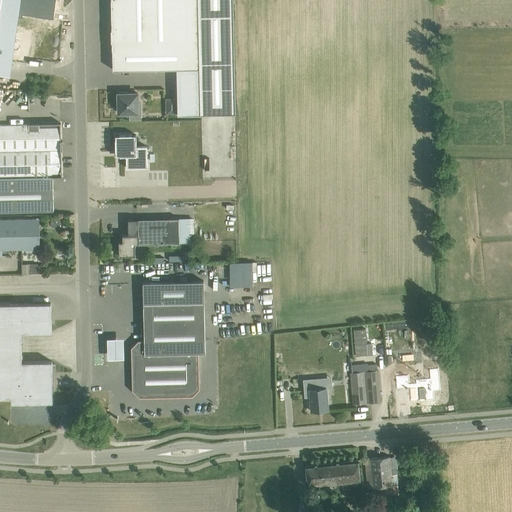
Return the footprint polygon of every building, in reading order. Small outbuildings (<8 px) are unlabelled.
[(0,0),(0,74),(11,76),(20,0),(0,0)] [(111,0),(113,64),(113,70),(176,69),(177,69),(178,114),(201,114),(235,113),(233,0),(111,0)] [(117,96),(117,103),(119,103),(119,113),(130,113),(130,119),(141,119),(141,103),(138,103),(138,93),(128,93),(128,92),(120,92),(121,93),(119,93),(119,96),(117,96)] [(167,99),(167,113),(177,113),(176,99),(167,99)] [(0,124),(0,177),(53,176),(61,176),(60,124),(0,124)] [(137,134),(116,135),(116,156),(126,156),(127,168),(148,167),(147,146),(137,146),(137,134)] [(53,176),(0,177),(0,211),(54,211),(53,176)] [(0,219),(0,249),(40,248),(40,218),(0,219)] [(119,241),(119,256),(136,255),(135,244),(180,243),(179,218),(132,219),(128,223),(129,235),(123,235),(123,241),(119,241)] [(230,262),(230,286),(252,286),(252,262),(230,262)] [(37,265),(37,273),(46,273),(45,265),(37,265)] [(204,282),(164,283),(143,284),(144,302),(144,303),(145,343),(140,343),(135,349),(136,389),(141,394),(191,393),(197,387),(196,353),(206,352),(204,302),(204,282)] [(51,303),(0,303),(0,397),(12,398),(12,403),(43,402),(43,392),(53,392),(52,361),(22,362),(22,332),(52,331),(51,303)] [(366,328),(354,329),(356,355),(373,354),(372,343),(367,344),(366,328)] [(122,338),(106,338),(106,358),(123,358),(122,338)] [(400,375),(395,375),(396,379),(397,389),(409,388),(410,397),(410,402),(434,399),(433,391),(440,390),(438,367),(436,367),(436,368),(429,369),(430,382),(409,384),(409,375),(400,376),(400,375)] [(369,371),(350,372),(353,404),(381,402),(378,370),(369,371)] [(316,379),(304,380),(306,396),(310,396),(311,411),(328,409),(327,388),(316,389),(316,379)] [(370,458),(365,459),(368,488),(373,487),(374,496),(394,494),(398,493),(397,484),(398,484),(397,474),(396,474),(392,475),(391,470),(396,470),(395,460),(390,461),(390,456),(370,458)] [(306,465),(308,485),(360,480),(358,459),(306,465)]
